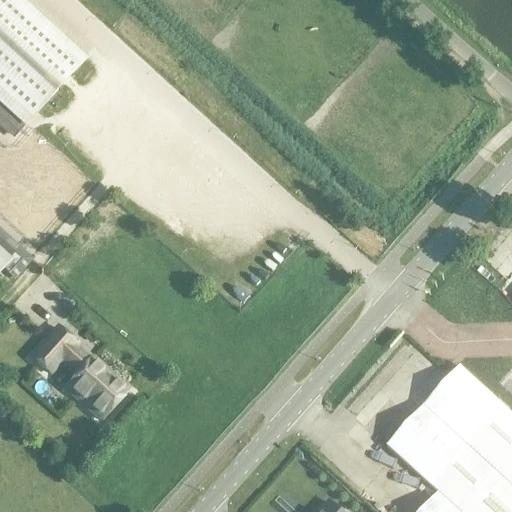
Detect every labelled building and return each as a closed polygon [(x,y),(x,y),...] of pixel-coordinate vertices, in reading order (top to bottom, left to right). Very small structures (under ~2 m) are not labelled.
[(0,0),(0,103),(25,127),(84,62),(15,0),(0,0)] [(0,107),(0,123),(15,137),(23,128),(0,107)] [(0,253),(10,262),(18,253),(0,236),(0,253)] [(0,272),(9,263),(0,255),(0,272)] [(128,392),(91,359),(88,362),(72,347),(75,344),(58,330),(31,359),(48,374),(60,360),(77,375),(64,389),(102,422),(128,392)] [(511,511),(511,414),(460,367),(386,448),(438,495),(421,511),(511,511)]
